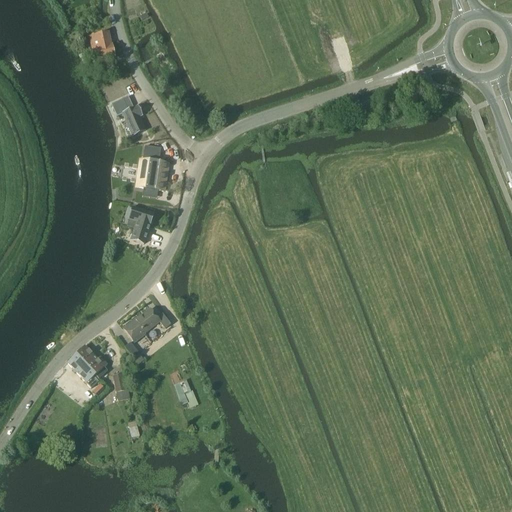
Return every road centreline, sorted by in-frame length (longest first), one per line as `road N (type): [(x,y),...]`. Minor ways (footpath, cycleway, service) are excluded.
road 1 (tertiary): [(0,447),(66,352),(159,266),(204,155)]
road 2 (tertiary): [(204,155),(255,121),(384,78)]
road 3 (unclassified): [(204,155),(177,136),(133,68),(115,0)]
